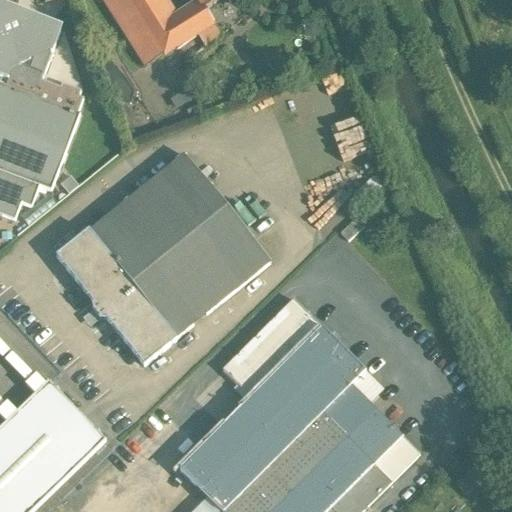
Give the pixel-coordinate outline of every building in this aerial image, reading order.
[(151,37),(128,0),(101,0),(145,67),(163,58),(151,37)] [(177,21),(163,0),(128,0),(151,37),(177,21)] [(227,0),(195,0),(200,7),(205,14),(206,13),(227,0)] [(177,21),(151,37),(163,58),(214,26),(206,13),(205,14),(200,7),(177,21)] [(61,33),(0,10),(0,80),(6,83),(21,70),(51,57),(61,33)] [(21,70),(6,83),(0,80),(0,217),(15,223),(21,206),(31,210),(39,189),(51,194),(79,117),(77,116),(83,101),(78,99),(81,94),(62,87),(60,90),(41,83),(51,57),(21,70)] [(270,265),(183,158),(88,235),(175,342),(270,265)] [(292,253),(312,238),(291,209),(271,224),(292,253)] [(356,220),(340,235),(348,244),(364,229),(356,220)] [(88,234),(55,260),(92,307),(91,308),(90,314),(98,323),(104,324),(105,323),(143,370),(176,344),(175,342),(88,235),(88,234)] [(293,302),(222,373),(251,402),(279,373),(322,331),(293,302)] [(322,331),(279,373),(322,417),(391,485),(419,457),(351,388),(365,374),(322,331)] [(251,402),(179,473),(218,511),(226,511),(322,417),(279,373),(251,402)] [(0,511),(35,511),(106,443),(48,384),(0,430),(0,511)] [(322,417),(226,511),(364,511),(391,485),(322,417)]
